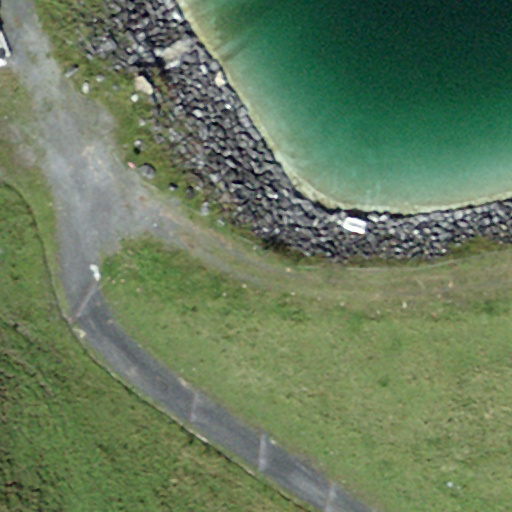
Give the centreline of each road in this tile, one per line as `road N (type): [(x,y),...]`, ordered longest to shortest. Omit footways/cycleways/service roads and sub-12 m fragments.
road 1 (track): [(0,137),(36,129),(64,146),(83,316),(113,355),(347,511)]
road 2 (track): [(511,269),(466,279),(375,280),(264,269),(166,233)]
road 3 (track): [(64,146),(5,0)]
road 4 (track): [(166,233),(64,146)]
